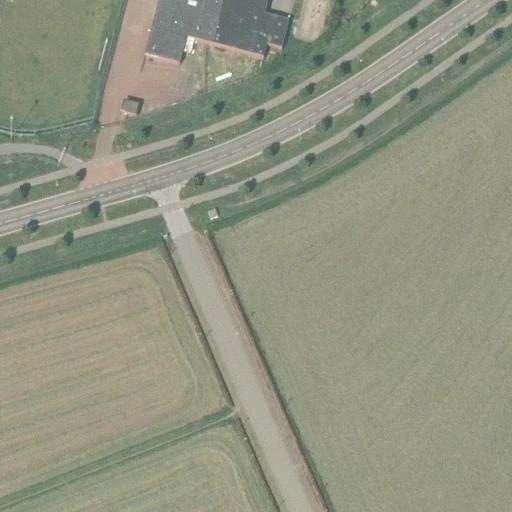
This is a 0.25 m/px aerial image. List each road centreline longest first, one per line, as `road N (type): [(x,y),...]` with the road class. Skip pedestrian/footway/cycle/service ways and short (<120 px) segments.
road 1 (tertiary): [(0,225),(258,143),(486,0)]
road 2 (track): [(255,407),(0,507)]
